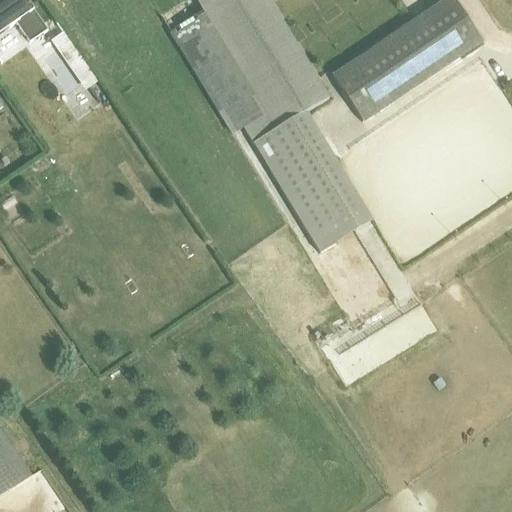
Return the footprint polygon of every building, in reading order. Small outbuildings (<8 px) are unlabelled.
[(0,0),(0,36),(15,26),(29,45),(47,32),(24,0),(0,0)] [(267,0),(190,0),(159,19),(231,136),(242,129),(320,256),(371,225),(307,117),(329,101),(267,0)] [(453,2),(333,80),(363,126),(483,48),(453,2)] [(64,35),(50,44),(85,94),(98,84),(64,35)] [(3,194),(0,195),(0,215),(2,219),(14,210),(3,194)] [(0,432),(0,501),(32,480),(0,432)]
